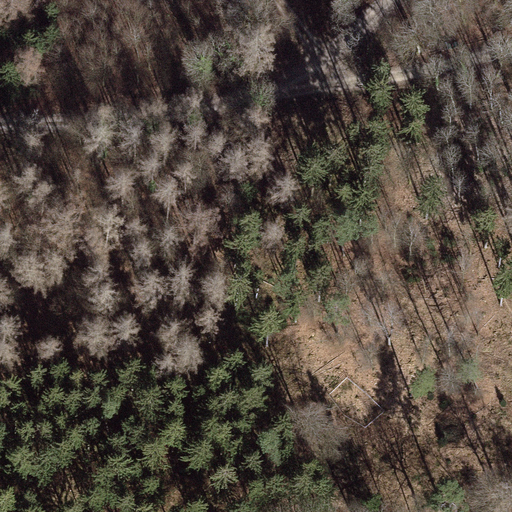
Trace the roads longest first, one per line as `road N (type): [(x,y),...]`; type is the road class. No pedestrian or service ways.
road 1 (track): [(0,116),(208,105),(296,84)]
road 2 (track): [(511,56),(433,78),(296,84)]
road 3 (track): [(406,0),(296,84)]
